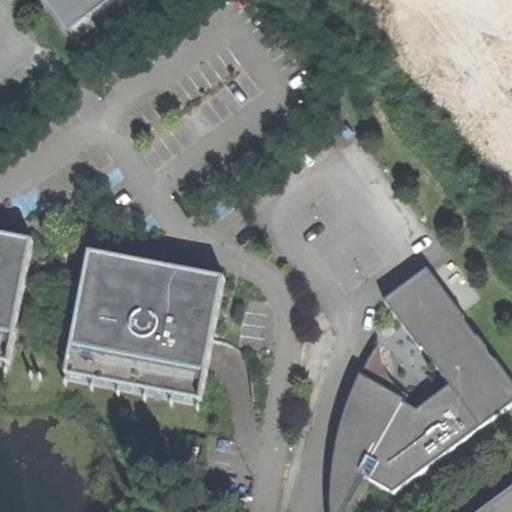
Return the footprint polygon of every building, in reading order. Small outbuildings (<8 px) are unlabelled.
[(115,0),(52,0),(75,30),(115,0)] [(0,365),(5,366),(30,244),(0,237),(0,365)] [(143,265),(86,254),(62,376),(197,403),(221,281),(166,270),(163,285),(149,282),(140,280),(143,265)] [(166,270),(143,265),(140,280),(149,282),(163,285),(166,270)] [(511,405),(511,395),(421,274),(381,306),(444,391),(410,414),(401,407),(357,385),(336,438),(331,467),(328,496),(328,511),(341,511),(362,480),(391,495),(511,405)] [(511,511),(511,491),(503,498),(506,502),(493,511),(511,511)]
